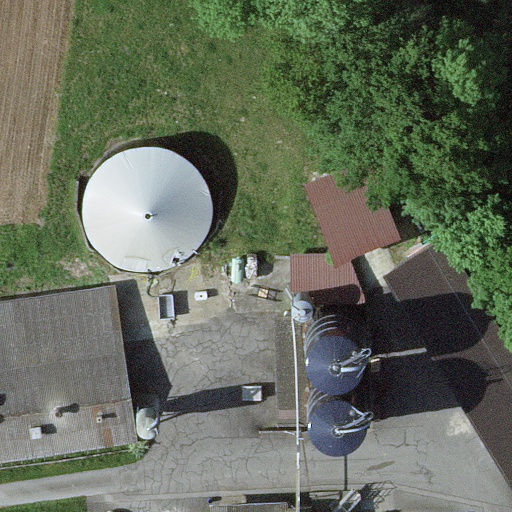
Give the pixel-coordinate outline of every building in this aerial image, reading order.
[(97,247),(208,243),(204,131),(93,135),(97,247)] [(338,254),(402,228),(369,150),(306,176),(338,254)] [(511,310),(452,206),(392,240),(511,448),(511,310)] [(0,296),(0,459),(134,441),(112,281),(0,296)] [(358,345),(363,337),(365,327),(364,317),(360,308),(353,301),(345,297),(335,295),(325,297),(317,302),(310,309),(306,318),(306,328),(308,338),(314,346),(322,352),(331,355),(341,354),(350,351),(358,345)] [(360,410),(365,402),(367,393),(366,383),(362,374),(355,367),(346,362),(337,361),(327,363),(318,368),(312,375),(308,384),(308,394),(310,403),(316,411),(324,417),(333,420),(343,420),(352,417),(360,410)]
